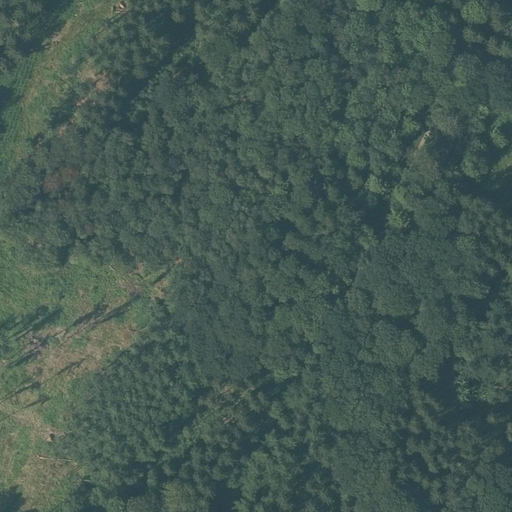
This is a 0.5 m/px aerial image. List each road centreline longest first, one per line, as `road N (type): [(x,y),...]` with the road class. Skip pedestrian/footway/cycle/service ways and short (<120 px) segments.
road 1 (track): [(434,25),(448,52),(443,75),(222,511)]
road 2 (track): [(148,0),(44,145)]
road 3 (track): [(388,0),(511,71)]
